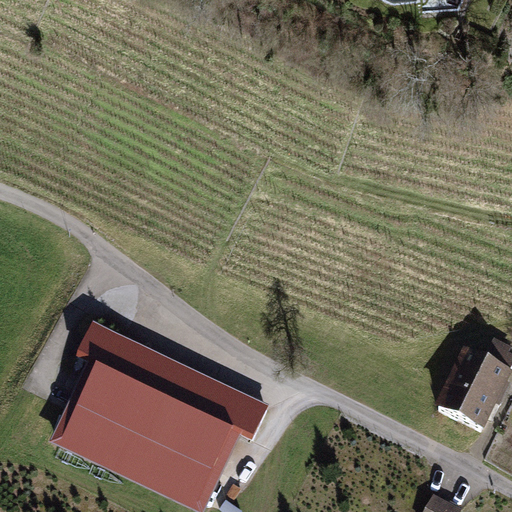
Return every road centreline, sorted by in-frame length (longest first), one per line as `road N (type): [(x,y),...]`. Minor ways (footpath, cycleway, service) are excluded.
road 1 (unclassified): [(0,195),(58,218),(253,356),(342,401)]
road 2 (residential): [(511,502),(342,401)]
